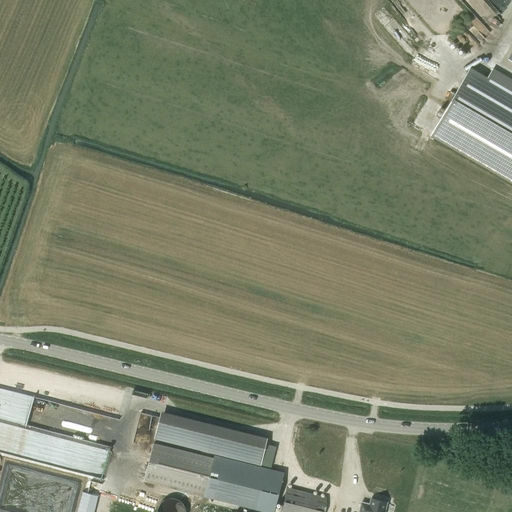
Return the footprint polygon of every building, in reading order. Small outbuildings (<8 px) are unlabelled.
[(497,62),(511,70),(511,45),(508,43),(497,62)] [(487,80),(476,73),(440,134),(511,177),(511,82),(492,71),(487,80)] [(160,417),(154,439),(260,465),(265,444),(160,417)] [(216,459),(153,444),(144,481),(207,496),(206,498),(263,511),(320,511),(327,485),(216,458),(216,459)] [(265,444),(260,465),(270,468),(275,446),(265,444)] [(164,500),(161,501),(158,506),(157,509),(156,511),(185,511),(186,511),(185,510),(184,505),(181,501),(179,500),(176,498),(173,498),(171,498),(170,498),(166,498),(164,500)] [(384,511),(387,502),(371,498),(369,505),(361,503),(358,511),(384,511)]
